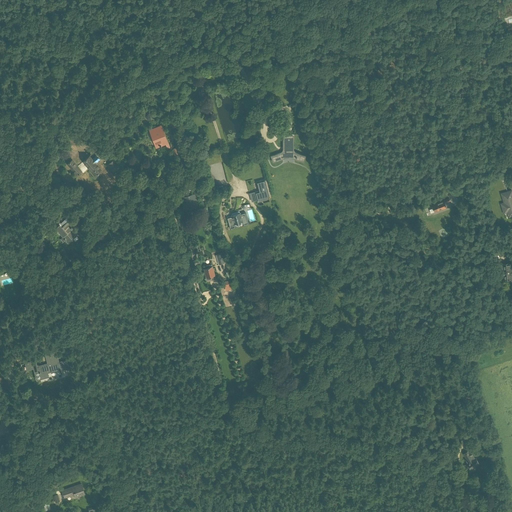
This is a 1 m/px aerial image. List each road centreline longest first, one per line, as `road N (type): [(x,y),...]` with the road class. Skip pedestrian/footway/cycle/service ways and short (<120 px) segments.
road 1 (track): [(416,0),(159,75),(0,150)]
road 2 (track): [(73,298),(169,200),(224,399),(220,409)]
road 3 (track): [(363,15),(453,341)]
road 4 (track): [(248,403),(511,324)]
road 5 (track): [(446,511),(390,448),(327,432),(269,444),(245,420),(248,403)]
road 6 (track): [(411,1),(421,22),(489,70),(511,152)]
